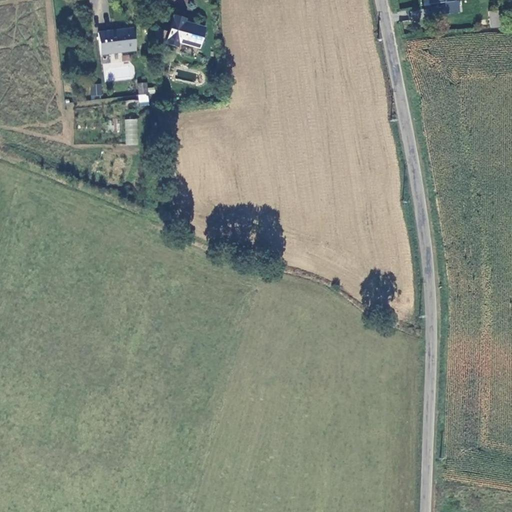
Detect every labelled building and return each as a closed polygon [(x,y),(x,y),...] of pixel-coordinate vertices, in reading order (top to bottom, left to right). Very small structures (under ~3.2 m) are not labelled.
[(443,0),(446,0),(449,0),(451,12),(471,10),(469,0),(443,0)] [(511,27),(511,9),(501,11),(503,29),(511,27)] [(490,27),(499,27),(498,11),(489,12),(490,27)] [(199,48),(205,29),(184,23),(185,19),(175,16),(167,44),(176,47),(178,42),(199,48)] [(102,55),(136,52),(134,31),(100,33),(102,55)] [(138,82),(137,93),(147,94),(147,83),(138,82)] [(91,84),(91,97),(102,97),(102,84),(91,84)] [(139,103),(148,103),(148,95),(138,95),(139,103)] [(125,119),(125,145),(137,145),(138,119),(125,119)]
